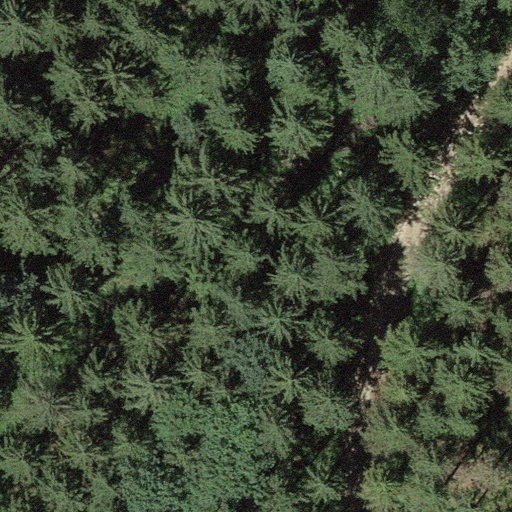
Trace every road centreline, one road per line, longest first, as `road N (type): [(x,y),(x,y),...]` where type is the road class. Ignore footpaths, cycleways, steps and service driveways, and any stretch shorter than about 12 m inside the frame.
road 1 (track): [(466,134),(352,146),(195,255),(0,416)]
road 2 (track): [(365,511),(378,323),(487,89),(511,66)]
